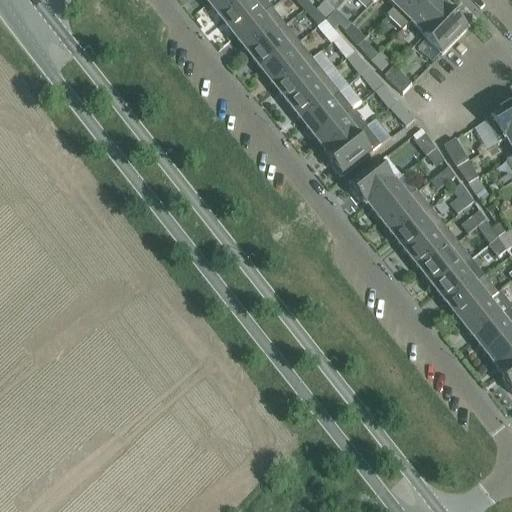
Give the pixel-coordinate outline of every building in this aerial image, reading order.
[(251,0),(216,0),(209,6),(223,23),(251,0)] [(273,11),(272,10),(264,0),(251,0),(223,23),(236,40),(273,11)] [(307,0),(294,0),(305,12),(313,6),(307,0)] [(386,0),(396,9),(397,10),(406,0),(386,0)] [(411,24),(434,0),(406,0),(397,10),(396,9),(388,18),(404,33),(412,25),(411,24)] [(450,14),(452,13),(438,0),(434,0),(411,24),(412,25),(425,38),(426,39),(450,14)] [(327,23),(313,6),(305,12),(320,29),(327,23)] [(236,40),(250,57),(286,28),(273,11),(236,40)] [(327,24),(335,32),(344,22),(336,14),(327,24)] [(457,20),(450,14),(426,39),(425,38),(424,39),(443,57),(468,31),(466,30),(468,28),(466,26),(461,21),(458,19),(457,20)] [(250,57),(263,73),(300,45),(286,28),(250,57)] [(348,62),(355,56),(341,39),(333,46),(348,62)] [(358,49),(371,65),(379,57),(364,43),(358,49)] [(263,73),(276,90),(313,62),(300,45),(263,73)] [(379,57),(371,65),(382,75),(391,65),(381,55),(379,57)] [(352,67),(361,79),(362,78),(370,72),(360,61),(352,67)] [(276,90),(290,107),(326,78),(313,62),(276,90)] [(412,87),(394,70),(385,79),(403,97),(412,87)] [(362,78),(375,95),(376,94),(384,88),(370,72),(362,78)] [(330,103),(331,103),(340,96),(326,78),(290,107),(303,124),(330,103)] [(396,104),(384,88),(376,94),(389,110),(396,104)] [(317,141),(344,120),(331,103),(330,103),(303,124),(317,141)] [(511,108),(493,120),(487,123),(500,146),(506,142),(507,141),(507,140),(511,137),(511,108)] [(404,111),(396,118),(406,130),(407,130),(414,122),(415,122),(404,111)] [(354,112),(344,120),(317,141),(329,158),(330,158),(356,137),(357,138),(368,129),(354,112)] [(344,179),(380,151),(365,132),(357,139),(357,138),(356,137),(330,158),(329,158),(328,159),(334,167),(332,169),(334,171),(338,176),(341,179),(343,178),(344,179)] [(426,137),(415,145),(426,159),(436,151),(431,143),(426,137)] [(456,142),(445,149),(458,171),(469,164),(456,142)] [(436,151),(426,159),(436,171),(445,164),(438,153),(436,151)] [(350,191),(359,202),(361,200),(367,209),(369,207),(368,207),(395,186),(394,185),(379,166),(351,188),(352,190),(350,191)] [(449,170),(442,175),(448,184),(455,178),(449,170)] [(485,192),(477,182),(469,187),(476,197),(485,192)] [(395,184),(394,185),(395,186),(368,207),(369,207),(381,223),(409,202),(408,201),(395,184)] [(432,212),(418,194),(408,201),(409,202),(381,223),(395,241),(432,212)] [(466,212),(474,205),(467,195),(458,202),(466,212)] [(395,241),(409,258),(445,229),(432,212),(395,241)] [(486,222),(480,213),(472,219),(479,227),(486,222)] [(493,233),(498,241),(506,236),(500,228),(493,233)] [(409,258),(422,275),(459,246),(445,229),(409,258)] [(511,240),(509,236),(499,242),(507,253),(511,249),(511,240)] [(462,270),(463,270),(472,263),(459,246),(422,275),(435,291),(462,270)] [(475,286),(463,270),(462,270),(435,291),(448,308),(475,286)] [(499,297),(485,278),(475,286),(448,308),(462,325),(489,304),(499,297)] [(502,321),(489,304),(462,325),(475,342),(502,321)] [(489,359),(511,340),(511,332),(502,321),(475,342),(489,359)] [(511,340),(489,359),(502,375),(502,376),(511,368),(511,340)] [(511,395),(511,368),(502,376),(502,375),(500,377),(507,385),(505,386),(511,395)]
